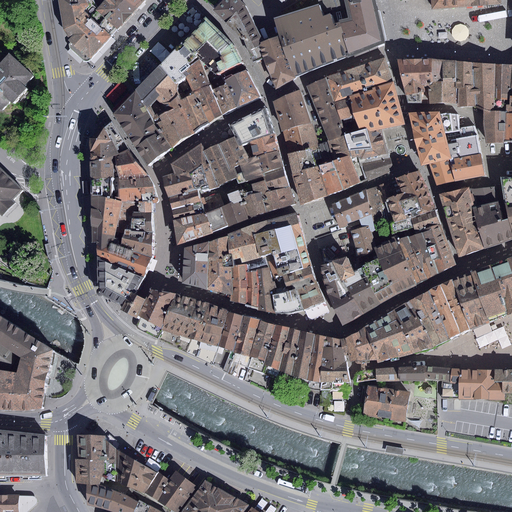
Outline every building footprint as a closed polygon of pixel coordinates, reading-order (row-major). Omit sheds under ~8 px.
[(91,0),(59,0),(63,29),(71,42),(69,44),(70,48),(83,60),(85,61),(88,61),(90,60),(117,29),(96,9),(93,2),(91,0)] [(95,0),(93,2),(96,9),(117,29),(135,9),(125,0),(95,0)] [(125,0),(135,9),(144,0),(125,0)] [(239,0),(222,0),(213,11),(243,40),(248,50),(264,43),(248,7),(239,0)] [(339,21),(350,56),(384,43),(376,6),(374,0),(317,0),(319,4),(323,17),(330,15),(332,23),(339,21)] [(393,0),(394,1),(407,0),(430,0),(432,10),(503,5),(502,0),(393,0)] [(319,4),(273,19),(280,38),(295,77),(350,56),(339,21),(332,23),(330,15),(323,17),(319,4)] [(206,20),(182,42),(195,55),(197,56),(215,74),(242,63),(233,45),(231,42),(206,20)] [(264,43),(248,50),(252,62),(263,59),(275,89),(295,77),(280,38),(264,43)] [(182,42),(159,65),(175,83),(185,76),(182,72),(190,66),(188,64),(197,56),(195,55),(182,42)] [(24,87),(34,77),(10,55),(0,65),(0,110),(1,112),(10,102),(13,105),(27,90),(24,87)] [(208,124),(222,115),(212,90),(207,78),(197,56),(188,64),(190,66),(182,72),(185,76),(194,94),(208,124)] [(385,57),(326,78),(334,102),(393,82),(385,57)] [(432,60),(397,60),(407,102),(429,104),(427,82),(433,82),(432,60)] [(456,62),(432,60),(433,82),(427,82),(429,104),(457,104),(457,86),(456,62)] [(472,63),(456,62),(457,86),(473,85),(472,63)] [(496,64),(472,63),(473,85),(457,86),(457,104),(458,107),(475,107),(483,111),(483,124),(505,123),(506,104),(504,104),(504,100),(504,99),(495,98),(496,64)] [(511,64),(496,64),(495,98),(504,99),(504,100),(509,100),(509,96),(511,96),(511,64)] [(159,65),(134,90),(147,108),(150,105),(156,99),(163,110),(164,112),(182,106),(176,89),(175,83),(159,65)] [(245,70),(225,80),(226,84),(238,108),(260,97),(245,70)] [(326,78),(306,86),(327,141),(344,135),(346,134),(340,120),(334,102),(326,78)] [(405,125),(393,82),(334,102),(340,120),(354,117),(360,130),(367,129),(368,133),(381,129),(405,125)] [(222,115),(238,108),(226,84),(212,90),(222,115)] [(134,90),(112,113),(147,165),(171,148),(161,130),(147,108),(134,90)] [(300,90),(273,102),(281,132),(283,131),(290,153),(319,144),(300,90)] [(195,133),(208,124),(194,94),(180,100),(182,106),(195,133)] [(171,148),(195,133),(182,106),(164,112),(163,110),(156,114),(150,105),(147,108),(161,130),(171,148)] [(265,108),(231,125),(236,136),(241,145),(249,142),(274,133),(265,108)] [(444,133),(440,114),(439,111),(409,113),(411,125),(421,166),(429,164),(449,159),(444,133)] [(459,130),(459,128),(458,115),(445,113),(440,114),(444,133),(459,130)] [(116,159),(129,150),(112,121),(90,139),(89,161),(116,159)] [(505,141),(505,123),(483,124),(486,144),(504,143),(505,141)] [(459,130),(444,133),(449,159),(451,165),(455,164),(454,159),(480,154),(475,126),(459,128),(459,130)] [(358,160),(390,154),(381,129),(368,133),(367,129),(360,130),(346,134),(344,135),(350,156),(351,160),(357,157),(358,160)] [(279,150),(274,133),(249,142),(253,156),(279,150)] [(327,141),(319,144),(325,164),(333,161),(350,156),(344,135),(327,141)] [(236,136),(203,150),(217,186),(237,177),(234,168),(248,161),(247,158),(241,145),(236,136)] [(319,144),(290,153),(288,154),(293,175),(292,175),(301,206),(328,195),(318,166),(325,164),(319,144)] [(162,176),(168,197),(198,189),(198,192),(217,186),(203,150),(200,145),(170,164),(174,173),(162,176)] [(118,181),(150,177),(129,150),(116,159),(118,181)] [(283,167),(279,150),(253,156),(247,158),(248,161),(234,168),(237,177),(239,183),(265,176),(264,173),(283,167)] [(390,154),(358,160),(366,181),(395,171),(394,164),(390,154)] [(454,181),(485,176),(480,154),(454,159),(455,164),(451,165),(454,181)] [(350,156),(333,161),(343,190),(366,181),(358,160),(357,157),(351,160),(350,156)] [(116,159),(89,161),(90,183),(118,181),(116,159)] [(449,159),(429,164),(436,186),(454,181),(451,165),(449,159)] [(333,161),(325,164),(318,166),(328,195),(343,190),(333,161)] [(289,185),(283,167),(264,173),(265,176),(265,180),(269,190),(289,185)] [(0,168),(0,214),(4,217),(17,204),(14,201),(23,191),(0,168)] [(398,178),(376,186),(385,225),(391,223),(435,209),(427,186),(419,170),(398,178)] [(150,177),(118,181),(119,200),(117,200),(123,203),(136,207),(137,205),(145,207),(149,207),(149,218),(154,213),(153,204),(158,204),(159,201),(158,197),(154,186),(150,177)] [(508,218),(511,235),(511,178),(500,178),(508,218)] [(295,205),(289,185),(269,190),(265,180),(251,184),(252,191),(253,194),(260,193),(266,213),(295,205)] [(118,181),(90,183),(91,196),(106,198),(117,200),(119,200),(118,181)] [(366,189),(371,214),(376,230),(386,227),(385,225),(376,186),(366,189)] [(439,195),(446,219),(454,217),(454,214),(474,208),(472,202),(470,194),(468,187),(439,195)] [(495,187),(472,189),(477,207),(474,208),(483,249),(510,240),(511,239),(511,235),(508,218),(505,220),(502,221),(495,187)] [(168,197),(171,210),(201,202),(200,198),(198,192),(198,189),(168,197)] [(358,257),(374,252),(372,248),(376,247),(373,240),(371,232),(376,230),(371,214),(366,189),(332,204),(339,229),(348,226),(348,224),(359,220),(362,227),(351,231),(358,257)] [(248,219),(238,192),(238,190),(227,195),(230,202),(224,206),(221,207),(228,226),(248,219)] [(248,219),(266,213),(260,193),(253,194),(252,191),(244,193),(243,190),(238,192),(248,219)] [(203,197),(200,198),(204,212),(221,207),(224,206),(219,193),(204,198),(203,197)] [(106,198),(91,196),(92,242),(97,243),(97,244),(115,244),(117,240),(115,237),(123,203),(117,200),(106,198)] [(171,210),(173,220),(204,212),(201,202),(171,210)] [(136,207),(123,203),(115,237),(122,237),(143,237),(144,218),(145,207),(137,205),(136,207)] [(172,221),(177,245),(228,226),(221,207),(204,212),(173,220),(172,221)] [(483,249),(474,208),(454,214),(454,217),(446,219),(458,257),(483,249)] [(435,209),(391,223),(392,229),(394,234),(414,228),(415,235),(421,232),(441,226),(435,209)] [(149,218),(144,218),(143,237),(156,233),(154,213),(149,218)] [(227,234),(227,236),(228,252),(232,253),(233,259),(240,258),(241,263),(266,255),(274,278),(311,266),(297,213),(252,225),(227,234)] [(441,226),(421,232),(438,274),(456,267),(441,226)] [(394,234),(392,229),(386,231),(388,238),(390,237),(394,236),(394,234)] [(371,232),(373,240),(379,238),(376,230),(371,232)] [(341,231),(317,239),(320,248),(344,240),(341,231)] [(421,232),(415,235),(408,237),(426,280),(438,274),(421,232)] [(121,247),(154,259),(156,233),(143,237),(122,237),(121,247)] [(400,293),(417,284),(397,239),(395,235),(394,236),(390,237),(392,241),(376,247),(372,248),(374,252),(377,259),(361,266),(362,268),(379,305),(400,293)] [(227,236),(208,242),(207,289),(220,292),(230,294),(231,266),(234,266),(233,259),(232,253),(228,252),(227,236)] [(426,280),(408,237),(408,236),(397,239),(417,284),(426,280)] [(208,242),(184,248),(182,283),(207,289),(208,242)] [(96,256),(145,279),(154,259),(121,247),(115,244),(97,244),(96,256)] [(102,296),(103,295),(127,306),(133,293),(137,295),(145,279),(96,256),(98,288),(98,289),(97,290),(97,291),(96,292),(97,294),(97,295),(98,296),(100,297),(102,296)] [(511,257),(470,273),(471,275),(490,322),(509,316),(511,315),(511,257)] [(363,314),(379,305),(362,268),(354,272),(346,258),(331,262),(363,314)] [(341,326),(363,314),(331,262),(319,267),(327,295),(341,326)] [(230,294),(230,301),(245,304),(246,288),(246,271),(246,265),(234,266),(231,266),(230,294)] [(296,289),(303,311),(326,301),(311,266),(274,278),(277,288),(282,287),(283,293),(296,289)] [(256,271),(258,310),(275,313),(272,295),(272,290),(272,282),(269,267),(256,269),(256,271)] [(246,288),(245,304),(245,306),(258,310),(256,271),(246,271),(246,288)] [(452,280),(472,330),(490,322),(471,275),(452,280)] [(452,280),(439,285),(461,333),(472,330),(452,280)] [(439,285),(429,291),(449,339),(461,333),(439,285)] [(272,295),(275,313),(303,311),(296,289),(283,293),(282,287),(272,290),(272,295)] [(176,293),(157,290),(151,301),(142,319),(138,328),(157,338),(176,293)] [(429,291),(409,301),(434,348),(449,339),(429,291)] [(137,295),(133,293),(127,306),(124,311),(132,314),(142,319),(151,301),(143,297),(137,295)] [(205,303),(176,293),(157,338),(186,353),(192,339),(205,303)] [(415,354),(434,348),(409,301),(393,310),(415,354)] [(217,307),(205,303),(192,339),(186,353),(200,359),(217,307)] [(200,359),(212,364),(218,347),(229,312),(217,307),(200,359)] [(393,310),(365,327),(376,360),(377,363),(415,354),(393,310)] [(243,316),(229,312),(218,347),(232,351),(243,316)] [(0,411),(23,412),(42,410),(56,352),(0,315),(0,411)] [(259,320),(243,316),(232,351),(235,352),(233,362),(246,367),(251,357),(249,356),(259,320)] [(276,326),(259,320),(249,356),(251,357),(252,357),(249,368),(264,373),(267,366),(263,365),(264,361),(276,326)] [(267,366),(292,375),(301,332),(276,326),(264,361),(263,365),(267,366)] [(365,327),(351,335),(358,364),(361,364),(362,369),(367,368),(367,362),(376,360),(365,327)] [(316,334),(301,332),(292,375),(291,377),(307,381),(316,334)] [(325,337),(316,334),(307,381),(309,381),(308,388),(314,390),(321,391),(322,382),(320,382),(325,337)] [(349,337),(342,339),(347,363),(355,363),(358,364),(351,335),(349,337)] [(342,339),(325,337),(320,382),(322,382),(321,391),(333,391),(333,383),(351,383),(347,363),(342,339)] [(427,366),(400,369),(401,380),(427,381),(427,366)] [(439,367),(427,366),(427,381),(437,382),(440,382),(442,382),(459,384),(457,369),(439,367)] [(400,369),(375,370),(376,381),(401,380),(400,369)] [(481,400),(507,401),(507,395),(505,385),(497,383),(495,370),(457,369),(459,384),(459,399),(481,400)] [(357,382),(362,382),(376,381),(375,370),(360,372),(357,382)] [(511,370),(495,370),(497,383),(505,385),(507,395),(511,394),(511,370)] [(459,384),(442,382),(442,398),(459,399),(459,384)] [(413,397),(363,385),(363,416),(408,424),(413,397)] [(0,430),(0,476),(47,476),(47,435),(0,430)] [(79,435),(79,459),(105,460),(102,477),(115,479),(116,450),(105,440),(105,436),(79,435)] [(116,450),(115,479),(144,494),(157,473),(116,450)] [(79,459),(75,460),(75,482),(86,484),(99,486),(102,477),(105,460),(79,459)] [(157,473),(144,494),(174,511),(178,511),(197,487),(175,471),(168,479),(157,473)] [(243,511),(249,505),(205,480),(181,511),(243,511)] [(99,486),(86,484),(87,505),(109,511),(110,511),(162,511),(139,500),(138,502),(126,496),(127,490),(113,484),(111,490),(99,486)] [(23,511),(23,497),(0,497),(0,511),(23,511)]
